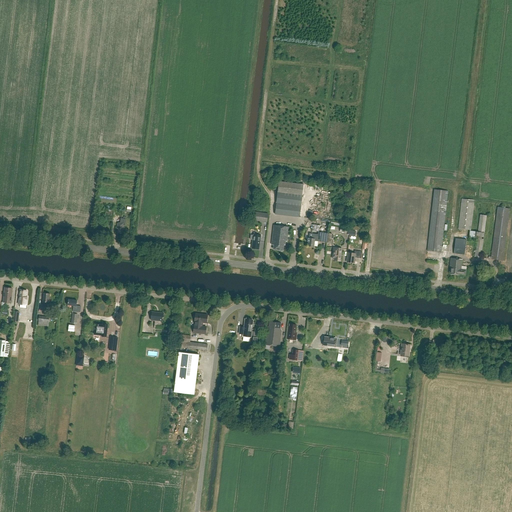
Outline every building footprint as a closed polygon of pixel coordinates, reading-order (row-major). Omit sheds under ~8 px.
[(300,218),(304,185),(279,182),(275,215),(300,218)] [(441,252),(448,191),(434,190),(427,251),(441,252)] [(471,230),(474,200),(462,199),(458,229),(471,230)] [(503,261),(510,209),(498,207),(498,206),(496,206),(495,209),(497,209),(491,257),(489,257),(489,259),(491,259),(490,259),(503,261)] [(252,220),(259,221),(260,213),(253,212),(252,220)] [(481,258),(487,216),(480,215),(478,232),(470,231),(469,238),(477,239),(474,257),(481,258)] [(120,223),(117,223),(117,229),(118,229),(117,233),(122,234),(123,229),(124,230),(124,226),(125,226),(126,219),(121,219),(120,223)] [(287,242),(289,227),(274,225),(271,245),(274,245),(274,250),(283,251),(284,245),(285,245),(286,242),(287,242)] [(328,234),(319,232),(318,232),(318,235),(312,234),(305,233),(305,238),(308,238),(307,242),(308,242),(308,246),(314,247),(314,246),(317,247),(317,246),(318,242),(318,240),(321,240),(323,240),(327,241),(328,234)] [(254,235),(253,236),(251,235),(250,240),(253,240),(252,249),(259,250),(261,236),(254,235)] [(464,255),(466,241),(455,240),(454,254),(464,255)] [(340,261),(341,253),(342,249),(333,248),(332,258),(335,259),(335,261),(340,261)] [(361,259),(362,252),(355,251),(354,254),(348,253),(347,262),(354,263),(355,258),(361,259)] [(466,275),(466,270),(461,270),(462,259),(451,258),(449,273),(451,273),(450,274),(459,275),(466,275)] [(3,302),(5,303),(11,303),(12,288),(5,288),(3,302)] [(27,291),(20,290),(18,304),(26,305),(27,298),(26,298),(26,295),(27,292),(26,292),(27,291)] [(44,293),(43,302),(42,306),(50,307),(51,303),(49,302),(50,294),(44,293)] [(68,300),(68,304),(68,305),(73,306),(73,311),(80,312),(81,306),(76,306),(77,301),(68,300)] [(164,313),(152,312),(151,320),(163,321),(163,318),(163,317),(164,313)] [(202,323),(206,323),(207,315),(196,314),(195,322),(197,322),(195,333),(205,334),(206,327),(202,326),(202,323)] [(244,327),(240,327),(239,334),(244,334),(244,336),(251,337),(253,320),(251,320),(251,319),(247,319),(247,320),(245,319),(244,327)] [(280,328),(281,324),(269,322),(269,327),(267,327),(265,345),(279,347),(281,331),(280,328)] [(95,329),(94,334),(100,335),(100,334),(102,334),(102,336),(103,337),(105,338),(105,337),(106,337),(108,325),(107,325),(106,324),(105,324),(104,325),(103,325),(103,326),(101,326),(101,325),(95,324),(95,328),(94,329),(95,329)] [(295,334),(296,326),(289,325),(289,331),(287,331),(286,340),(296,341),(297,334),(295,334)] [(111,337),(109,350),(117,351),(118,338),(111,337)] [(335,347),(336,339),(324,337),(323,346),(335,347)] [(409,356),(410,345),(402,344),(400,355),(409,356)] [(297,361),(298,351),(292,350),(292,355),(289,355),(289,360),(297,361)] [(194,395),(199,355),(179,352),(174,392),(194,395)] [(84,356),(77,355),(76,365),(83,366),(84,356)]
